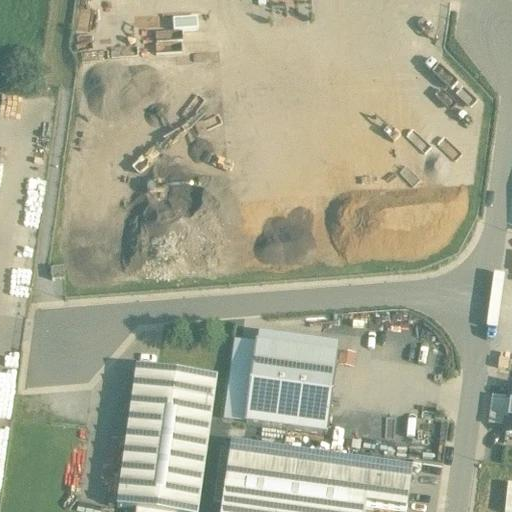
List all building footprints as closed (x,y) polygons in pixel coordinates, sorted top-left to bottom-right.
[(62,269),(50,270),(51,282),(63,281),(62,269)] [(338,355),(256,344),(245,425),(327,436),(338,355)] [(197,511),(216,380),(136,369),(116,509),(135,511),(197,511)] [(371,469),(230,449),(221,511),(364,511),(365,508),(371,469)] [(405,511),(411,475),(371,469),(365,508),(391,511),(405,511)]
